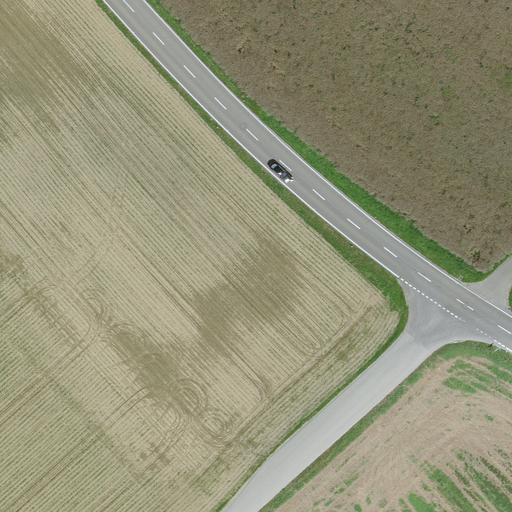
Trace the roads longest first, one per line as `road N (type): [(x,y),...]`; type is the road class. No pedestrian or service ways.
road 1 (tertiary): [(471,302),(301,170),(130,0)]
road 2 (track): [(240,511),(471,302)]
